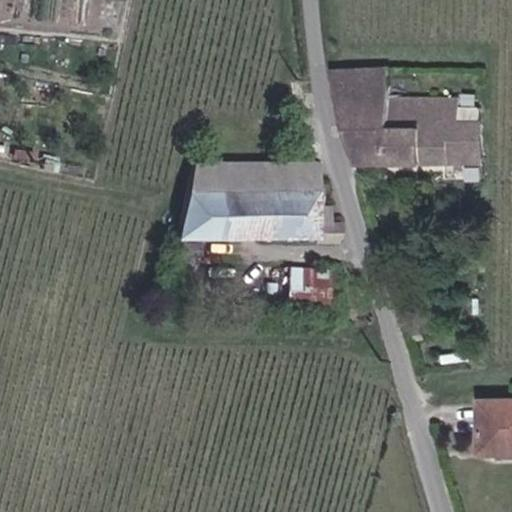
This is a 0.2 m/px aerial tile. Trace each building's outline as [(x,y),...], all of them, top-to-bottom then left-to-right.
[(392,68),(331,71),(356,163),(485,162),(484,122),(460,122),(460,105),(460,97),(391,97),(392,68)] [(460,122),(484,122),(483,107),(460,105),(460,122)] [(360,237),(355,216),(345,216),(345,203),(325,202),(324,162),(203,162),(187,231),(360,237)] [(289,300),(331,303),(333,266),(291,264),(289,300)] [(480,456),(507,456),(507,450),(511,449),(511,397),(480,398),(480,456)]
